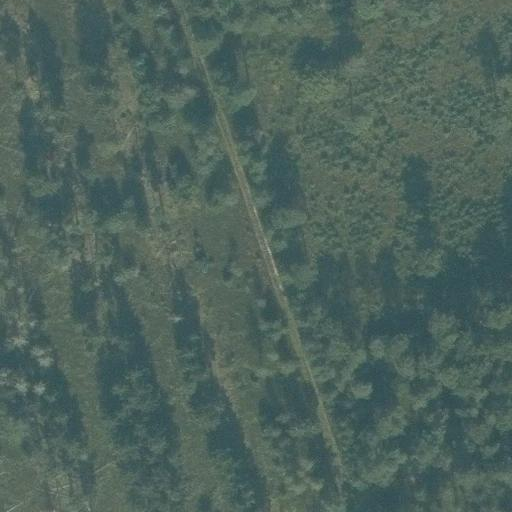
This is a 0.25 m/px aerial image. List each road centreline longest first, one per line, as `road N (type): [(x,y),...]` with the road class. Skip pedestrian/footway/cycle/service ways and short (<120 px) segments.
road 1 (track): [(352,502),(178,0)]
road 2 (track): [(511,448),(352,502),(355,511)]
